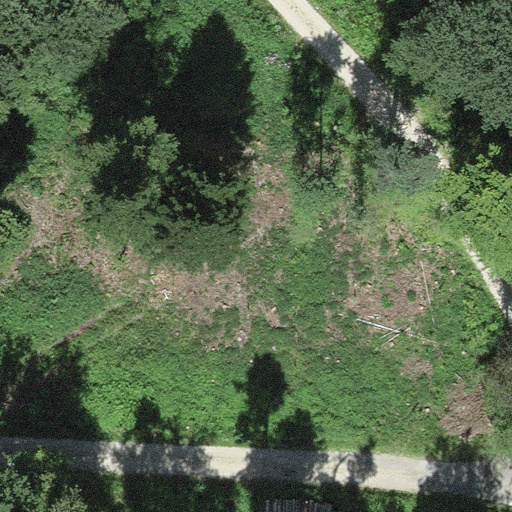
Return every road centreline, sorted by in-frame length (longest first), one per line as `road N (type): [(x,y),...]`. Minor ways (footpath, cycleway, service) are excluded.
road 1 (track): [(0,453),(511,486)]
road 2 (track): [(286,0),(390,112),(478,238),(511,307)]
